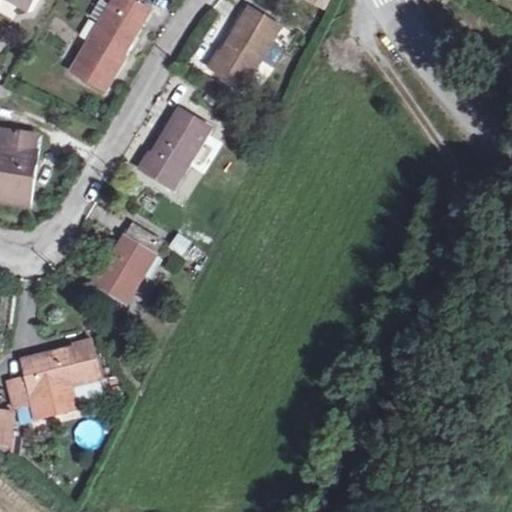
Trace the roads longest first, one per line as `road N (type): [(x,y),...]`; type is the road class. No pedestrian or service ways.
road 1 (residential): [(0,245),(53,237),(201,0)]
road 2 (unclassified): [(388,0),(401,25),(511,148)]
road 3 (track): [(470,186),(363,33)]
